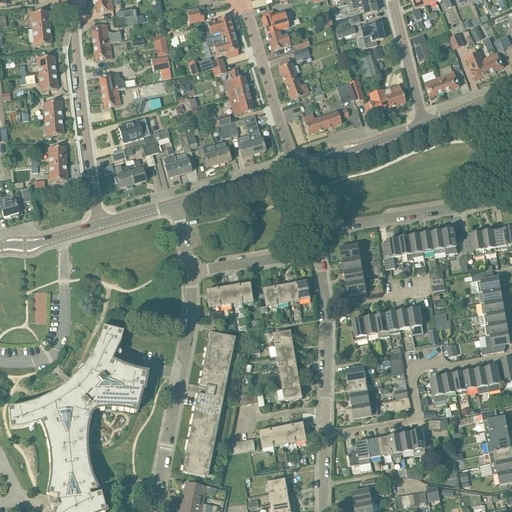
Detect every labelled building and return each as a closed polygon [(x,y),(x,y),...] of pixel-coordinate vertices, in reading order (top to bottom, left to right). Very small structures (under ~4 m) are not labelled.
[(95,0),(97,14),(113,11),(110,0),(95,0)] [(377,13),(373,0),(368,0),(348,5),(349,11),(362,8),(364,16),(377,13)] [(411,0),(415,10),(413,11),(417,21),(422,19),(419,10),(426,7),(423,0),(411,0)] [(435,0),(436,3),(443,0),(447,10),(452,7),(449,0),(435,0)] [(489,12),(491,17),(498,14),(495,9),(489,12)] [(199,11),(187,13),(189,26),(204,23),(203,15),(199,16),(199,11)] [(31,14),(33,31),(50,29),(48,12),(31,14)] [(272,12),(262,15),(263,19),(262,20),(267,36),(278,33),(287,30),(289,30),(284,13),(273,16),(272,12)] [(361,24),(358,17),(347,21),(342,23),(344,29),(349,27),(361,24)] [(116,20),(113,20),(114,28),(137,25),(136,18),(116,20)] [(205,42),(218,39),(233,34),(228,18),(210,23),(210,24),(207,25),(207,26),(201,28),(205,42)] [(332,26),(330,19),(323,21),(325,28),(332,26)] [(472,28),(480,25),(478,20),(470,23),(472,28)] [(469,23),(464,25),(466,31),(472,28),(470,22),(469,23)] [(459,34),(466,31),(463,25),(456,28),(459,34)] [(91,28),(94,47),(109,45),(109,44),(120,43),(119,34),(108,35),(106,26),(91,28)] [(384,40),(380,26),(361,30),(365,48),(376,46),(376,42),(384,40)] [(356,34),(353,27),(336,32),(338,40),(356,34)] [(477,28),(470,31),(476,43),(483,40),(477,28)] [(51,45),(50,29),(33,31),(28,31),(29,44),(34,43),(34,47),(51,45)] [(278,33),(267,36),(272,53),(283,49),(289,48),(287,39),(281,41),(278,33)] [(228,60),(239,56),(233,35),(221,38),(211,41),(215,55),(215,57),(226,54),(228,60)] [(454,51),(464,47),(460,36),(449,40),(454,51)] [(157,60),(168,58),(165,38),(153,40),(157,60)] [(490,57),(495,55),(493,51),(494,51),(489,39),(483,42),(490,57)] [(307,40),(295,44),(297,52),(307,49),(310,48),(307,40)] [(494,43),(499,54),(504,51),(500,41),(494,43)] [(111,60),(109,45),(94,47),(96,63),(111,60)] [(432,60),(427,45),(415,49),(420,64),(432,60)] [(379,48),(370,50),(374,61),(382,58),(379,48)] [(296,62),(310,57),(307,49),(297,52),(293,53),(296,62)] [(483,61),(479,53),(466,59),(469,67),(475,82),(489,76),(483,61)] [(490,58),(483,61),(489,76),(504,69),(497,54),(495,55),(490,58)] [(55,73),(53,57),(37,59),(39,75),(55,73)] [(168,58),(151,61),(153,71),(160,70),(162,80),(172,78),(168,58)] [(210,60),(200,63),(200,61),(187,64),(192,77),(212,71),(224,67),(222,60),(211,63),(210,60)] [(297,82),(291,64),(289,60),(279,64),(281,68),(279,69),(286,86),(297,82)] [(227,75),(224,67),(212,71),(213,72),(214,77),(215,78),(227,75)] [(237,98),(248,95),(244,78),(240,79),(237,71),(230,72),(233,81),(231,82),(233,91),(227,93),(229,100),(237,98)] [(55,73),(39,75),(41,92),(41,93),(58,90),(55,73)] [(445,94),(460,88),(455,73),(439,79),(445,94)] [(115,76),(99,78),(102,94),(117,91),(125,90),(124,85),(119,80),(119,77),(115,78),(115,76)] [(439,79),(425,84),(430,99),(445,94),(439,79)] [(347,84),(348,85),(351,96),(353,103),(363,99),(357,81),(347,84)] [(297,82),(286,86),(292,101),(309,94),(305,85),(299,87),(297,82)] [(348,85),(336,89),(340,99),(351,96),(348,85)] [(399,86),(389,90),(391,96),(384,98),(388,110),(405,104),(399,86)] [(322,89),(311,93),(313,98),(323,95),(322,89)] [(120,106),(117,91),(102,94),(105,109),(120,106)] [(373,115),(388,110),(384,98),(383,92),(369,96),(371,102),(364,105),(367,116),(373,114),(373,115)] [(253,112),(248,95),(237,98),(229,100),(231,108),(233,108),(236,117),(253,112)] [(323,95),(313,98),(315,104),(325,100),(323,95)] [(139,114),(138,116),(142,116),(143,115),(147,103),(142,101),(142,102),(139,114)] [(61,119),(60,103),(44,104),(45,120),(61,119)] [(338,113),(321,119),(325,130),(342,125),(340,120),(349,117),(347,111),(338,114),(338,113)] [(309,136),(325,130),(321,119),(314,121),(312,115),(303,118),(309,136)] [(218,128),(227,125),(242,121),(230,124),(228,116),(216,120),(218,128)] [(244,120),(254,156),(265,153),(262,141),(261,141),(259,134),(258,131),(254,117),(244,120)] [(61,119),(45,120),(46,137),(47,138),(49,137),(49,139),(51,139),(51,137),(63,136),(63,135),(61,119)] [(138,122),(118,128),(123,145),(143,139),(145,146),(149,145),(154,143),(156,143),(154,135),(149,136),(145,120),(138,122)] [(242,159),(254,156),(244,120),(248,137),(243,139),(243,138),(238,140),(240,147),(239,147),(242,159)] [(227,125),(230,138),(238,136),(236,129),(243,127),(242,121),(227,125)] [(230,138),(227,125),(218,128),(221,141),(230,139),(230,138)] [(158,134),(161,141),(169,139),(167,131),(158,133),(158,134)] [(186,134),(189,146),(196,144),(194,136),(198,135),(197,131),(186,134)] [(184,134),(179,135),(178,136),(181,149),(183,148),(189,146),(186,134),(184,134)] [(214,147),(219,165),(231,162),(228,150),(227,151),(225,144),(219,145),(214,147)] [(145,158),(152,156),(149,145),(145,146),(141,147),(145,158)] [(207,169),(219,165),(214,147),(202,150),(204,158),(207,169)] [(65,164),(65,148),(48,149),(49,165),(65,164)] [(126,160),(124,152),(111,155),(113,164),(126,160)] [(185,154),(175,157),(175,158),(180,176),(192,173),(188,161),(186,156),(186,154),(185,154)] [(168,180),(180,176),(175,158),(170,159),(169,159),(164,160),(166,168),(165,168),(168,180)] [(128,168),(127,168),(129,174),(133,186),(145,182),(142,170),(141,170),(138,162),(133,163),(134,166),(128,168)] [(65,164),(49,165),(50,182),(52,182),(52,184),(55,184),(55,182),(66,181),(65,164)] [(127,168),(121,170),(120,167),(115,169),(117,177),(117,178),(114,179),(116,184),(119,184),(120,190),(126,188),(127,191),(133,189),(132,186),(133,186),(127,168)] [(28,190),(21,192),(24,204),(31,202),(28,190)] [(0,210),(2,210),(4,219),(19,214),(15,201),(14,202),(12,196),(0,199),(0,210)] [(504,230),(493,232),(496,256),(497,256),(496,254),(507,252),(504,230)] [(454,231),(442,233),(445,251),(446,255),(446,256),(458,254),(454,231)] [(493,232),(483,234),(486,257),(496,256),(493,232)] [(446,255),(445,251),(442,233),(431,235),(434,253),(435,256),(446,255)] [(486,257),(483,234),(471,236),(472,240),(464,242),(466,257),(474,256),(475,259),(486,257)] [(431,235),(421,237),(424,254),(434,253),(431,235)] [(425,261),(424,254),(421,237),(410,238),(413,256),(414,263),(425,261)] [(414,263),(413,256),(410,238),(399,240),(402,258),(407,257),(408,263),(414,263)] [(399,240),(388,242),(390,255),(383,257),(385,271),(396,269),(394,259),(402,258),(399,240)] [(342,250),(341,250),(343,262),(360,259),(358,247),(356,247),(356,245),(342,248),(342,250)] [(362,271),(360,259),(343,262),(345,274),(362,271)] [(345,274),(347,286),(364,283),(362,271),(345,274)] [(479,294),(501,290),(499,279),(494,280),(493,272),(488,273),(472,276),(473,284),(471,284),(473,295),(479,294)] [(429,275),(430,282),(443,279),(442,274),(438,274),(429,275)] [(430,282),(431,287),(444,285),(443,279),(430,282)] [(300,303),(311,301),(308,283),(297,285),(300,303)] [(366,295),(364,283),(347,286),(349,298),(360,296),(366,295)] [(240,287),(243,305),(254,303),(252,285),(240,287)] [(300,303),(297,285),(286,287),(289,305),(300,303)] [(444,285),(431,287),(432,293),(445,291),(444,285)] [(229,288),(232,306),(243,305),(240,287),(229,288)] [(289,305),(286,287),(275,289),(278,307),(289,305)] [(218,290),(221,308),(232,306),(229,288),(218,290)] [(275,289),(263,290),(266,308),(267,309),(278,307),(275,289)] [(218,290),(207,292),(210,310),(221,308),(218,290)] [(479,294),(481,305),(503,301),(501,290),(479,294)] [(481,305),(482,316),(505,312),(503,301),(481,305)] [(419,310),(408,312),(411,330),(411,334),(423,332),(419,310)] [(408,312),(397,314),(400,332),(411,330),(408,312)] [(481,327),(485,327),(507,323),(505,312),(482,316),(479,316),(481,327)] [(390,337),(401,335),(400,332),(397,314),(386,316),(389,334),(390,337)] [(386,316),(375,318),(378,336),(379,341),(390,339),(390,337),(389,334),(386,316)] [(368,338),(378,336),(375,318),(364,320),(368,338)] [(357,344),(368,342),(368,338),(364,320),(353,322),(357,344)] [(507,327),(507,323),(485,327),(487,338),(508,334),(507,327)] [(136,414),(140,399),(141,399),(142,399),(142,398),(142,397),(142,396),(142,395),(141,395),(141,392),(143,393),(146,378),(135,377),(119,371),(110,366),(120,345),(123,335),(103,329),(102,333),(100,337),(99,341),(97,345),(96,349),(94,352),(92,356),(90,359),(88,363),(85,366),(83,369),(80,373),(77,376),(74,379),(71,381),(68,384),(67,385),(65,387),(62,389),(58,392),(55,394),(51,396),(48,398),(44,400),(40,401),(37,403),(33,404),(29,405),(25,406),(21,407),(17,408),(13,408),(8,409),(10,430),(22,429),(41,424),(43,428),(44,431),(46,435),(47,439),(48,443),(49,447),(50,451),(50,455),(51,460),(51,464),(51,468),(51,472),(51,476),(50,480),(50,484),(49,488),(48,492),(47,496),(57,499),(55,505),(50,507),(52,511),(104,511),(100,496),(90,499),(89,496),(96,492),(95,488),(93,484),(92,481),(90,477),(89,473),(88,469),(87,465),(87,461),(86,456),(86,452),(86,448),(86,444),(86,440),(86,436),(87,432),(87,428),(88,424),(89,420),(90,417),(90,416),(91,415),(92,414),(93,413),(95,412),(96,412),(97,411),(102,411),(106,411),(110,411),(114,411),(118,411),(122,412),(126,412),(130,413),(136,414)] [(275,347),(293,344),(291,333),(273,336),(275,347)] [(211,334),(183,473),(209,479),(236,339),(211,334)] [(481,350),(482,357),(504,353),(503,346),(510,345),(508,334),(487,338),(486,338),(488,348),(481,350)] [(277,358),(295,355),(293,344),(275,347),(277,358)] [(389,356),(389,359),(390,362),(402,360),(401,354),(393,355),(389,356)] [(279,369),(297,366),(295,355),(277,358),(279,369)] [(502,366),(511,364),(511,358),(501,360),(502,366)] [(404,371),(403,365),(391,368),(392,374),(404,371)] [(281,380),(299,377),(297,366),(279,369),(281,380)] [(496,368),(485,370),(490,394),(501,392),(499,386),(500,386),(496,368)] [(346,372),(348,385),(366,382),(364,369),(346,372)] [(488,388),(485,370),(474,372),(477,390),(478,396),(489,394),(488,388)] [(477,390),(474,372),(463,374),(467,392),(477,390)] [(463,374),(452,376),(456,397),(467,395),(467,392),(463,374)] [(452,376),(441,378),(446,402),(446,404),(450,403),(450,400),(457,399),(456,397),(452,376)] [(283,391),(301,388),(299,377),(281,380),(283,391)] [(435,404),(446,402),(441,378),(430,381),(435,404)] [(348,385),(350,397),(368,394),(366,382),(348,385)] [(283,391),(285,402),(303,399),(301,388),(283,391)] [(396,401),(408,399),(407,391),(395,393),(396,401)] [(250,394),(252,405),(258,404),(256,393),(250,394)] [(244,395),(246,406),(252,405),(250,394),(244,395)] [(350,397),(352,408),(370,405),(368,394),(350,397)] [(246,406),(244,395),(238,396),(240,407),(246,406)] [(376,404),(373,405),(370,405),(352,408),(354,420),(372,417),(378,416),(376,404)] [(470,409),(462,411),(463,418),(471,416),(471,413),(470,409)] [(485,433),(489,432),(507,429),(505,418),(496,419),(495,412),(481,415),(482,423),(483,423),(485,433)] [(429,422),(429,430),(441,430),(440,433),(449,431),(447,421),(441,422),(440,422),(429,422)] [(296,444),(307,442),(304,425),(293,427),(296,444)] [(296,444),(293,427),(282,429),(285,447),(296,444)] [(285,447),(282,429),(271,431),(274,449),(285,447)] [(487,444),(491,443),(509,440),(507,429),(489,432),(485,433),(487,444)] [(274,449),(271,431),(260,433),(263,451),(274,449)] [(411,435),(414,455),(415,458),(426,456),(425,451),(430,450),(429,442),(425,443),(424,434),(422,435),(422,433),(411,435)] [(414,455),(411,435),(400,437),(403,455),(403,457),(414,455)] [(392,456),(403,455),(400,437),(389,439),(392,456)] [(381,458),(392,456),(389,439),(378,441),(381,458)] [(511,450),(509,440),(491,443),(487,444),(489,455),(494,454),(511,450)] [(370,460),(381,458),(378,441),(368,442),(370,460)] [(370,460),(368,442),(356,444),(357,453),(348,455),(351,468),(371,464),(370,460)] [(511,461),(511,454),(511,450),(494,454),(489,455),(490,461),(493,463),(494,465),(496,465),(511,461)] [(511,472),(511,461),(496,465),(494,465),(494,467),(490,468),(492,477),(498,476),(511,472)] [(511,472),(498,476),(500,487),(511,484),(511,472)] [(461,483),(464,482),(468,482),(467,474),(460,475),(461,483)] [(270,495),(288,492),(286,481),(268,484),(270,495)] [(186,484),(184,494),(205,499),(206,493),(207,488),(186,484)] [(351,495),(354,507),(371,503),(369,491),(351,495)] [(272,506),(289,503),(288,492),(270,495),(272,506)] [(205,499),(184,494),(182,505),(203,509),(205,499)] [(418,495),(421,508),(427,507),(425,494),(418,495)] [(438,494),(428,496),(429,504),(440,502),(438,494)] [(409,510),(415,509),(413,496),(407,497),(409,510)] [(272,506),(272,511),(291,511),(289,503),(272,506)] [(354,507),(354,511),(373,511),(371,503),(354,507)]
